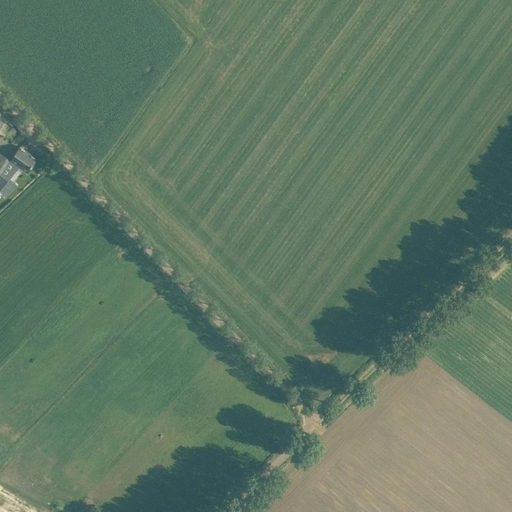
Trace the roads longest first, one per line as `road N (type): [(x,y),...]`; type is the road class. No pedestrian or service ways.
road 1 (track): [(315,420),(61,165)]
road 2 (track): [(315,420),(511,235)]
road 3 (track): [(220,511),(315,420)]
